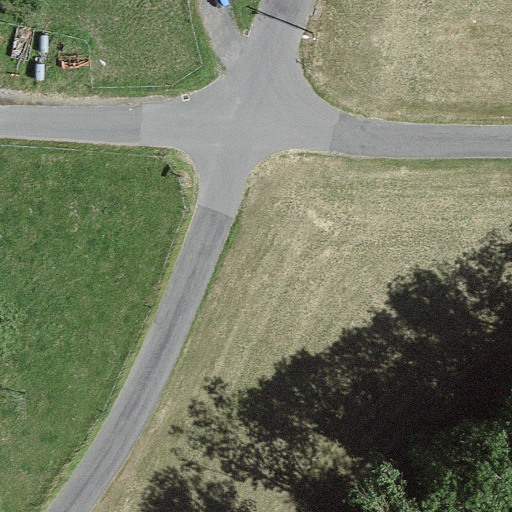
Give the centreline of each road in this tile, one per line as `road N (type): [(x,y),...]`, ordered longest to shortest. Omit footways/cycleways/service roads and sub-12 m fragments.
road 1 (unclassified): [(73,511),(168,340),(243,134)]
road 2 (unclassified): [(243,134),(511,137)]
road 3 (unclassified): [(0,120),(243,134)]
road 4 (unclassified): [(243,134),(293,0)]
